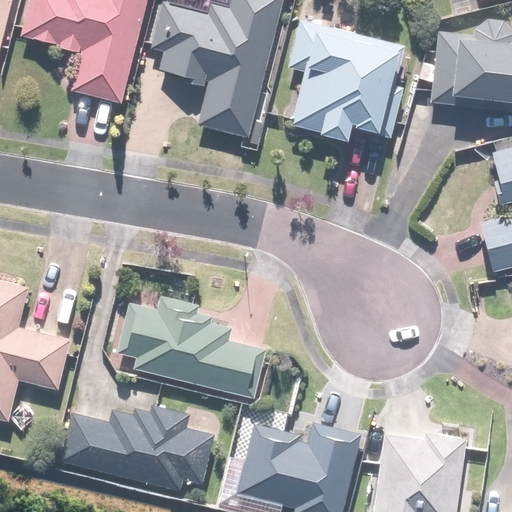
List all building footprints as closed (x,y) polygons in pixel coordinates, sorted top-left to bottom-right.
[(0,0),(0,47),(11,0),(0,0)] [(32,0),(24,34),(85,49),(75,88),(121,100),(146,0),(32,0)] [(231,0),(230,5),(211,0),(208,11),(163,0),(152,46),(163,49),(158,68),(183,74),(181,80),(211,88),(202,123),(247,134),(281,0),(231,0)] [(475,27),(475,34),(440,30),(432,101),(511,109),(511,25),(506,19),(488,17),(475,27)] [(405,44),(302,19),(291,64),(309,69),(296,122),(353,136),(356,123),(384,130),(405,44)] [(511,199),(511,213),(484,220),(495,267),(511,263),(511,145),(494,150),(502,182),(495,184),(500,202),(511,199)] [(31,284),(0,276),(0,416),(11,419),(21,378),(59,387),(71,339),(20,327),(31,284)] [(234,329),(215,324),(217,315),(200,311),(201,303),(164,294),(159,312),(137,307),(126,351),(141,355),(138,366),(255,396),(268,348),(232,338),(234,329)] [(111,420),(74,411),(62,459),(183,490),(186,478),(203,482),(216,433),(188,426),(191,412),(156,403),(154,411),(137,406),(135,415),(114,409),(111,420)] [(261,421),(256,420),(238,489),(297,505),(295,511),(345,511),(366,436),(315,422),(311,435),(288,429),(290,421),(263,413),(261,421)] [(459,511),(466,440),(382,432),(374,511),(459,511)]
